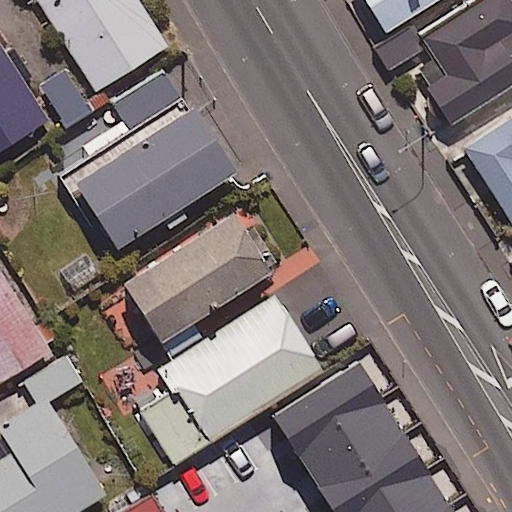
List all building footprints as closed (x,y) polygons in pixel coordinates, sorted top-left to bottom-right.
[(167,48),(136,0),(37,0),(96,93),(167,48)] [(360,0),(368,11),(361,15),(376,39),(440,0),(360,0)] [(511,0),(471,0),(418,36),(412,26),(377,49),(391,71),(427,47),(447,76),(421,93),(445,130),(511,86),(511,0)] [(0,152),(48,122),(0,45),(0,152)] [(66,68),(36,88),(67,134),(96,114),(66,68)] [(180,100),(161,72),(113,105),(133,133),(180,100)] [(226,166),(185,102),(65,179),(106,243),(226,166)] [(511,222),(511,117),(463,151),(511,222)] [(152,330),(169,356),(200,336),(194,326),(270,277),(232,218),(97,305),(125,347),(152,330)] [(0,384),(50,353),(0,273),(0,384)] [(275,297),(153,374),(167,396),(162,398),(139,413),(173,467),(322,373),(275,297)] [(67,360),(27,383),(39,404),(79,381),(67,360)] [(390,511),(451,475),(403,397),(340,436),(348,449),(333,458),(318,433),(299,444),(340,511),(390,511)] [(0,511),(78,511),(105,496),(46,403),(0,431),(0,432),(13,453),(0,461),(0,511)] [(259,511),(269,506),(255,483),(214,510),(215,511),(259,511)] [(161,511),(152,496),(125,511),(161,511)]
